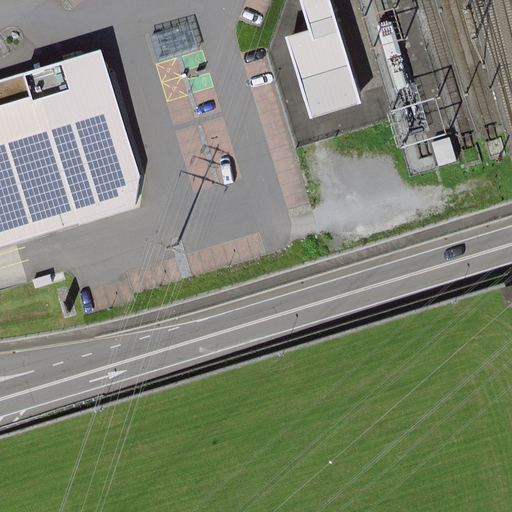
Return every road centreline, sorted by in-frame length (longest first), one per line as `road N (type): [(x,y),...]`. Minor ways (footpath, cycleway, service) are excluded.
road 1 (primary): [(511,245),(178,345)]
road 2 (primary): [(178,345),(0,367)]
road 3 (primary): [(178,345),(42,387)]
